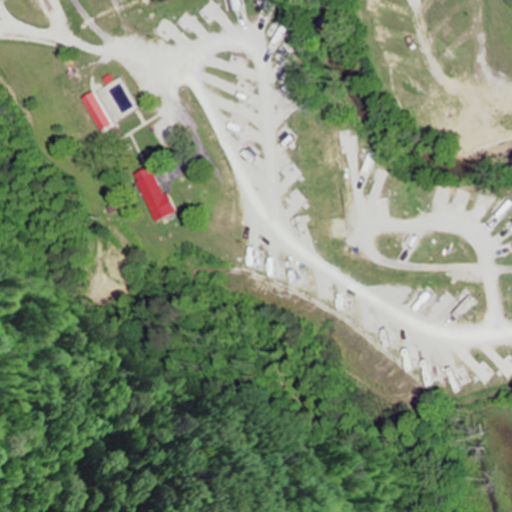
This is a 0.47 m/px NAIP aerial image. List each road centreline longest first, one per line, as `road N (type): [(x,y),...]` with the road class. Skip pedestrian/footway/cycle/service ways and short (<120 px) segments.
road 1 (residential): [(499,337),(486,255),(469,229),(455,221),(375,226),(364,244),(386,264),(488,271)]
road 2 (residential): [(511,97),(466,96),(443,81),(412,0),(481,7),(484,97)]
